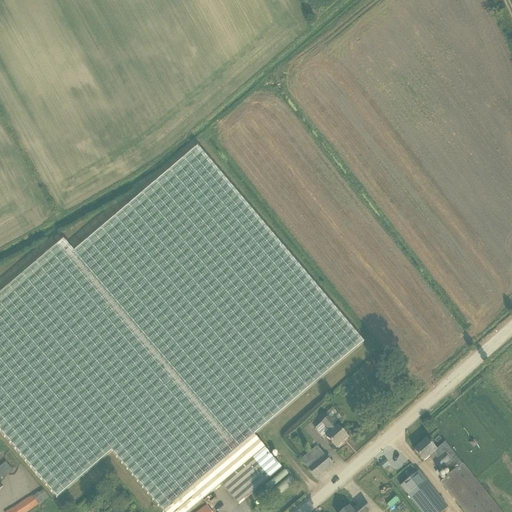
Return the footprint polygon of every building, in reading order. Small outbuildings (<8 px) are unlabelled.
[(238,505),(281,468),(254,436),(363,344),(197,148),(73,252),(63,240),(0,293),(0,431),(57,498),(112,452),(162,511),(189,511),(222,485),(238,505)] [(326,437),(336,449),(348,439),(337,427),(328,418),(321,424),(329,434),(326,437)] [(450,461),(449,460),(444,455),(440,458),(435,452),(436,451),(427,440),(414,451),(424,462),(429,457),(440,469),(445,465),(450,461)] [(302,462),(309,471),(316,479),(332,466),(318,448),(302,462)] [(8,453),(0,459),(0,471),(9,481),(22,469),(8,453)] [(471,467),(442,490),(459,511),(495,511),(469,479),(476,474),(471,467)] [(266,486),(277,498),(296,481),(285,469),(266,486)] [(408,496),(426,482),(419,472),(401,487),(408,496)] [(426,482),(408,496),(420,511),(442,511),(447,508),(426,482)] [(44,490),(4,509),(5,511),(25,511),(49,500),(44,490)] [(369,511),(370,511),(363,503),(352,511),(349,508),(343,511),(369,511)]
